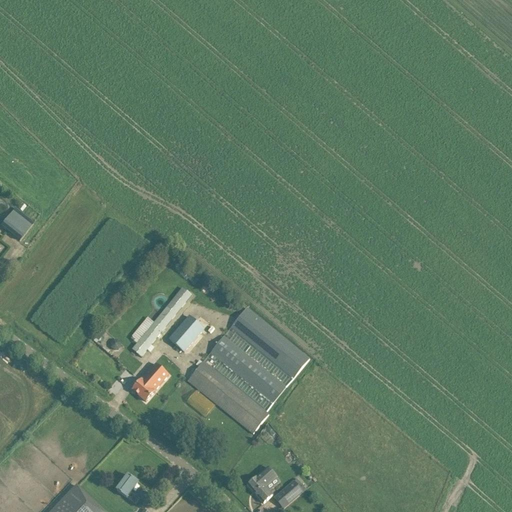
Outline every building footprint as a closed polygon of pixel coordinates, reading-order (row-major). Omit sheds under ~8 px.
[(65,201),(22,257),(35,268),(79,211),(65,201)] [(7,232),(15,221),(28,231),(34,224),(15,209),(1,227),(7,232)] [(138,345),(132,351),(142,358),(144,356),(148,351),(152,346),(192,297),(183,289),(154,324),(148,319),(133,338),(139,343),(138,345)] [(231,329),(294,381),(311,360),(247,309),(231,329)] [(190,318),(170,341),(185,353),(204,331),(190,318)] [(210,354),(274,405),(287,388),(224,337),(210,354)] [(269,415),(205,363),(188,383),(253,435),(269,415)] [(134,392),(146,403),(155,393),(170,377),(157,365),(134,392)] [(248,486),(264,505),(274,496),(267,488),(278,479),(269,468),(248,486)] [(117,491),(136,506),(140,500),(132,494),(139,484),(129,476),(117,491)] [(304,493),(295,482),(275,499),(284,510),(304,493)] [(104,511),(77,486),(52,511),(104,511)]
